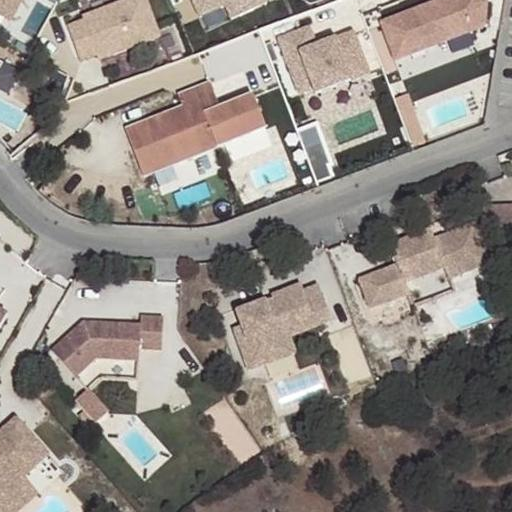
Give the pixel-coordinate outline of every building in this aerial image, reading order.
[(484,0),(442,0),(380,23),(395,61),(484,27),(486,5),(484,0)] [(184,112),(139,128),(143,137),(130,142),(144,180),(266,135),(254,102),(221,115),(211,89),(180,100),(184,112)] [(143,137),(139,128),(126,133),(130,142),(143,137)] [(511,189),(483,189),(490,210),(511,210),(511,189)] [(431,229),(389,245),(397,265),(359,279),(370,308),(409,293),(406,283),(443,269),(448,279),(491,263),(476,223),(442,236),(443,241),(436,244),(435,239),(431,229)] [(443,269),(406,283),(414,306),(453,292),(448,279),(443,269)] [(303,286),(273,296),(274,300),(238,313),(243,326),(234,329),(249,371),(286,358),(280,341),(276,331),(318,317),(322,326),(333,322),(320,287),(305,292),(303,286)] [(318,317),(276,331),(280,341),(286,358),(294,355),(288,338),(322,326),(318,317)] [(85,327),(52,355),(76,382),(97,363),(140,366),(141,354),(161,356),(164,324),(142,322),(141,331),(85,327)] [(432,353),(438,366),(458,357),(451,344),(432,353)] [(101,411),(81,388),(68,399),(88,423),(101,411)] [(0,511),(13,511),(26,502),(27,485),(39,474),(28,461),(41,450),(16,421),(0,435),(0,511)] [(41,450),(28,461),(39,474),(52,463),(41,450)] [(35,494),(26,502),(13,511),(29,511),(41,502),(35,494)]
